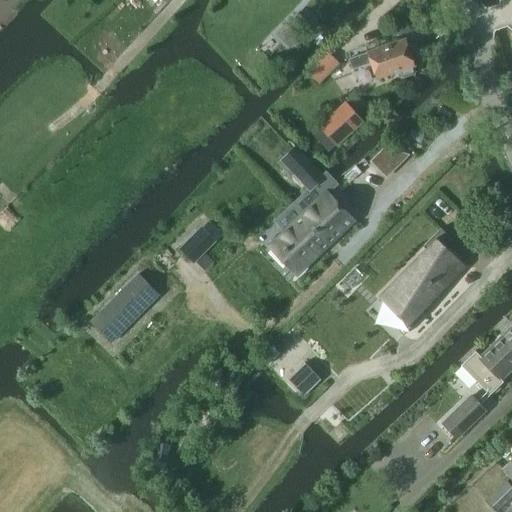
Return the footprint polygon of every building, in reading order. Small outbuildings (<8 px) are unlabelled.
[(283,28),(294,39),(309,24),(297,13),(283,28)] [(406,39),(349,59),(352,68),(371,62),(377,79),(399,71),(400,76),(404,78),(414,74),(416,71),(414,66),(415,65),(406,39)] [(345,104),(313,132),(329,150),(361,122),(345,104)] [(356,166),(344,176),(350,182),(361,172),(356,166)] [(327,191),(276,239),(284,247),(283,249),(286,252),(287,251),(304,268),(355,220),(327,191)] [(451,238),(441,228),(423,246),(426,249),(380,296),(400,315),(395,324),(394,323),(393,324),(404,335),(426,312),(423,309),(465,267),(446,247),(451,238)] [(213,263),(202,252),(213,240),(202,229),(182,249),(193,260),(205,272),(213,263)] [(355,267),(343,280),(351,289),(364,276),(355,267)] [(138,274),(97,315),(118,336),(159,295),(138,274)] [(511,326),(481,356),(476,350),(461,365),(490,395),(504,382),(501,379),(511,368),(511,326)] [(272,346),(262,356),(269,363),(279,353),(272,346)] [(321,379),(305,362),(288,379),(304,396),(321,379)] [(443,423),(457,438),(486,410),(472,395),(443,423)] [(159,442),(155,461),(166,464),(171,444),(159,442)] [(511,459),(502,469),(511,479),(511,459)] [(486,500),(497,511),(511,511),(511,485),(508,480),(486,500)]
